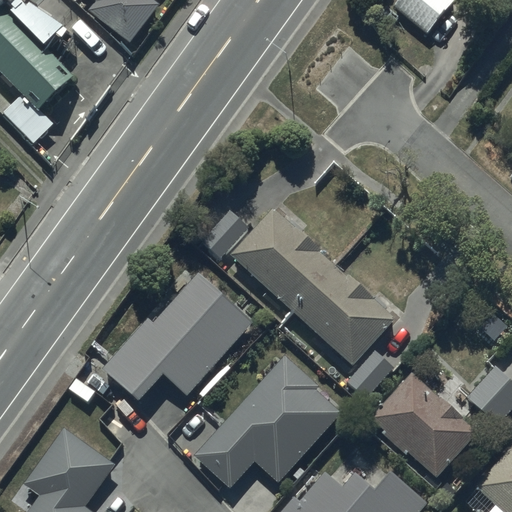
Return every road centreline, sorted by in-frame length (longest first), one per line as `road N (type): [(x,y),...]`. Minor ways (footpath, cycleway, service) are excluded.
road 1 (secondary): [(0,363),(264,0)]
road 2 (residential): [(384,115),(511,228)]
